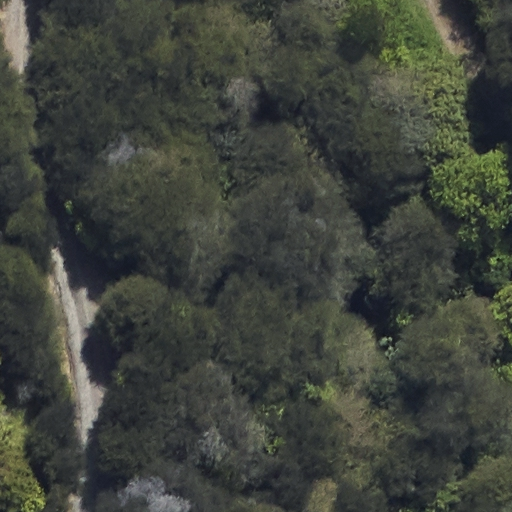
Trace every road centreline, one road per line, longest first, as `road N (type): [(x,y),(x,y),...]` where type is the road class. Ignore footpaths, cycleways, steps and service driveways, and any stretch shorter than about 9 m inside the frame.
road 1 (track): [(80,511),(103,393),(62,225),(50,0)]
road 2 (track): [(444,0),(511,158)]
